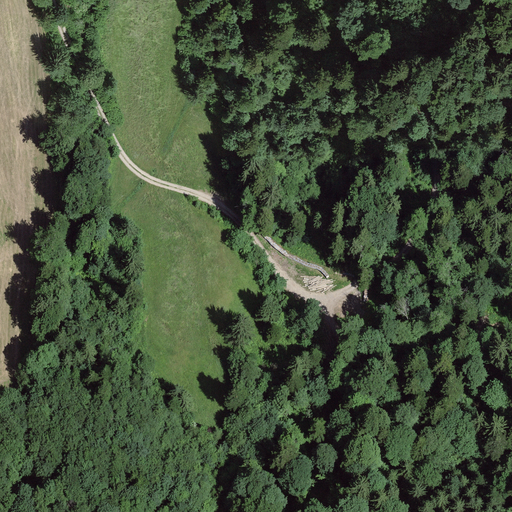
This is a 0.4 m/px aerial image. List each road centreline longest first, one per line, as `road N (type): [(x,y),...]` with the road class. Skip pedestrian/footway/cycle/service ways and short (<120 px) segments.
road 1 (track): [(317,301),(296,288),(231,211),(141,173),(100,118),(53,0)]
road 2 (track): [(317,301),(373,274),(413,242),(437,190),(430,114),(452,99),(511,103)]
road 3 (track): [(511,351),(468,341),(373,345),(335,327),(317,301)]
